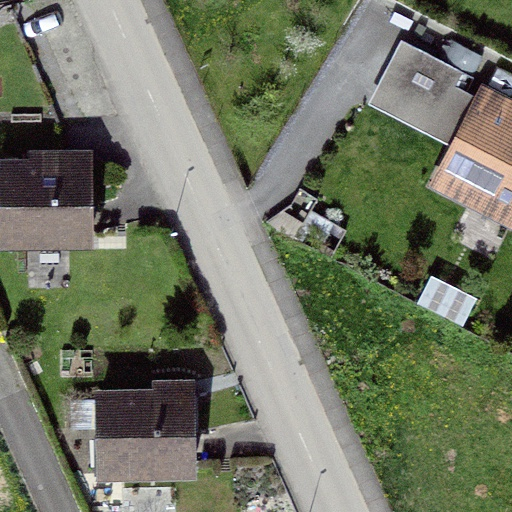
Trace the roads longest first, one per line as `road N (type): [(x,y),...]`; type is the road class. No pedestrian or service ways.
road 1 (tertiary): [(109,0),(335,511)]
road 2 (residential): [(0,369),(63,511)]
